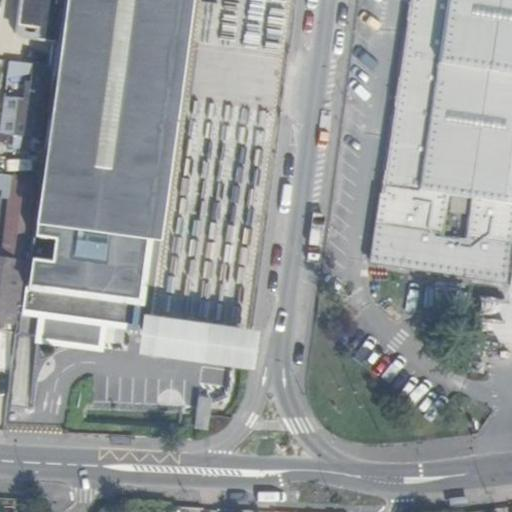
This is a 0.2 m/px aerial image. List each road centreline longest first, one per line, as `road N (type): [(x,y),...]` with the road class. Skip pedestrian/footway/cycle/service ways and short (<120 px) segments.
road 1 (unclassified): [(325,0),(275,369)]
road 2 (tertiary): [(384,479),(191,472)]
road 3 (unclassified): [(275,369),(296,427),(317,451),(384,479)]
road 4 (residential): [(275,369),(252,419),(224,452),(191,472)]
